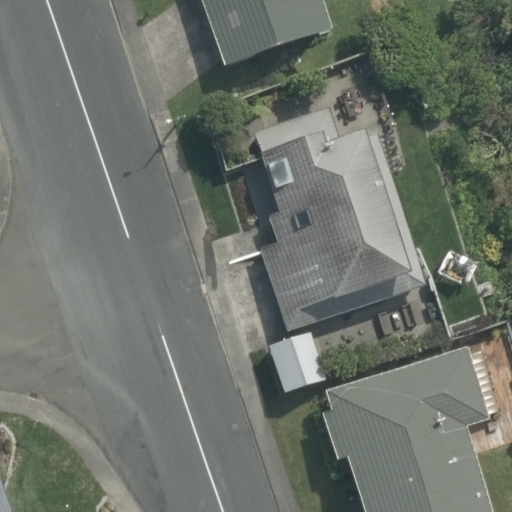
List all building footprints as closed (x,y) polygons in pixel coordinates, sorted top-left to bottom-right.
[(199,0),(228,101),(343,65),(323,0),(199,0)] [(355,166),(343,119),(261,141),(292,262),(266,269),(285,344),(436,304),(397,155),(355,166)] [(335,401),(322,348),(279,358),(291,411),(335,401)] [(346,490),(364,484),(372,511),(506,511),(486,446),(510,439),(487,364),(341,408),(323,413),(346,490)] [(0,479),(0,511),(21,511),(10,476),(0,479)]
